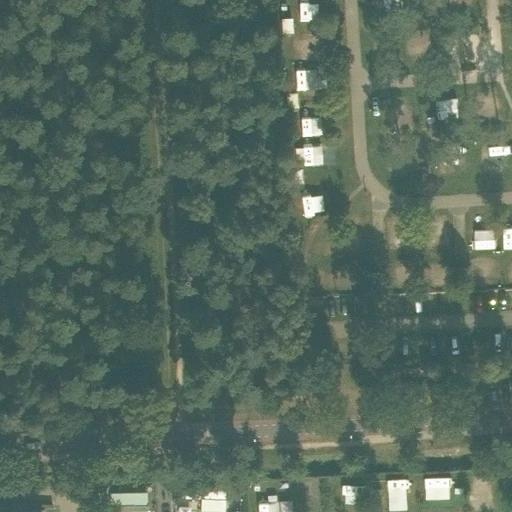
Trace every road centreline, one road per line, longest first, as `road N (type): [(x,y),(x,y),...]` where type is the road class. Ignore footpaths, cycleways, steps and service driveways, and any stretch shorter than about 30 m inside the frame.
road 1 (unclassified): [(511,404),(0,441)]
road 2 (track): [(159,433),(137,0)]
